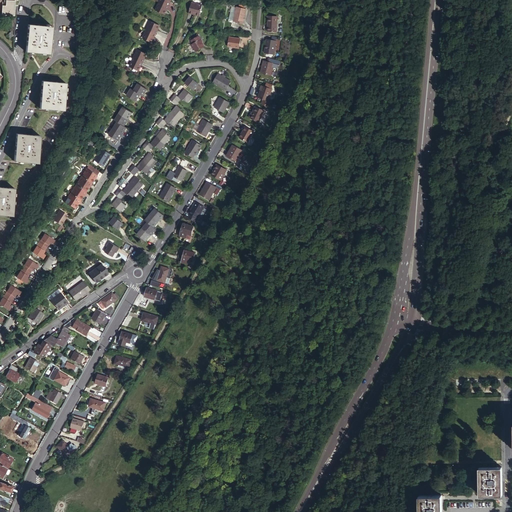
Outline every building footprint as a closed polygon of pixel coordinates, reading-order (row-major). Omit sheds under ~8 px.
[(170,0),(160,0),(158,4),(168,9),(172,0),(170,0)] [(17,2),(7,2),(7,7),(4,7),(4,16),(16,17),(17,2)] [(168,9),(158,4),(154,13),(163,17),(168,9)] [(186,15),(193,17),(193,15),(198,16),(200,7),(189,4),(186,15)] [(243,9),(233,8),(231,23),(242,24),(243,9)] [(277,15),(268,15),(267,30),(277,30),(277,15)] [(146,33),(145,33),(155,37),(159,28),(149,24),(146,33)] [(52,27),(28,25),(26,52),(49,54),(52,27)] [(155,37),(145,33),(142,41),(151,45),(155,37)] [(198,41),(196,38),(188,43),(189,46),(188,46),(193,54),(201,48),(197,41),(198,41)] [(268,41),(266,41),(264,52),(274,54),(277,39),(268,38),(268,41)] [(242,41),(230,40),(229,49),(240,51),(242,41)] [(136,51),(132,59),(141,64),(145,55),(136,51)] [(141,64),(132,59),(128,68),(137,72),(141,64)] [(266,61),(263,60),(260,72),(271,75),(274,63),(266,61)] [(229,82),(216,75),(211,83),(224,91),(229,82)] [(198,84),(189,76),(184,83),(192,90),(198,84)] [(42,81),(39,109),(63,111),(66,84),(42,81)] [(136,84),(132,91),(139,95),(142,97),(146,90),(136,84)] [(265,85),(262,85),(260,89),(261,90),(259,97),(263,98),(262,104),(268,107),(270,101),(267,100),(268,99),(271,87),(265,85)] [(139,95),(132,91),(130,89),(125,96),(134,102),(139,95)] [(184,90),(178,97),(180,99),(182,100),(183,99),(187,103),(193,96),(184,90)] [(227,103),(218,98),(213,108),(222,113),(227,103)] [(177,106),(170,113),(179,120),(184,114),(180,111),(181,109),(177,106)] [(256,107),(253,112),(250,118),(259,122),(264,111),(256,107)] [(121,108),(117,115),(127,121),(131,114),(121,108)] [(165,119),(174,125),(179,120),(170,113),(165,119)] [(113,121),(123,127),(127,121),(117,115),(113,121)] [(173,126),(174,125),(165,119),(164,120),(161,118),(158,120),(164,126),(167,122),(168,124),(169,123),(173,126)] [(202,120),(196,132),(205,137),(211,125),(202,120)] [(122,127),(115,123),(111,129),(121,135),(125,129),(122,127)] [(254,131),(245,127),(239,137),(248,142),(254,131)] [(116,142),(121,135),(111,129),(107,136),(116,142)] [(163,129),(157,137),(165,143),(170,137),(166,134),(167,133),(163,129)] [(16,134),(14,161),(38,163),(40,136),(16,134)] [(157,137),(153,141),(151,144),(153,146),(155,148),(156,147),(160,150),(162,146),(165,143),(157,137)] [(195,155),(197,152),(199,149),(201,145),(193,140),(192,141),(190,141),(183,153),(192,158),(194,154),(195,155)] [(242,150),(232,144),(226,155),(236,161),(242,150)] [(111,155),(102,149),(95,161),(104,167),(111,155)] [(150,153),(143,161),(151,168),(157,161),(153,158),(154,156),(150,153)] [(186,168),(189,163),(182,159),(179,166),(183,168),(183,167),(184,167),(185,167),(186,168)] [(147,174),(151,168),(143,161),(137,168),(140,170),(142,171),(142,170),(147,174)] [(216,164),(213,169),(215,169),(211,175),(220,180),(226,170),(216,164)] [(186,171),(178,166),(173,176),(179,179),(181,180),(186,171)] [(88,170),(83,178),(91,184),(95,179),(98,176),(88,170)] [(136,177),(130,184),(130,185),(138,191),(143,185),(139,181),(140,180),(136,177)] [(83,178),(77,187),(86,192),(89,187),(90,188),(92,184),(91,184),(83,178)] [(216,187),(206,182),(199,195),(209,200),(216,187)] [(175,188),(167,183),(159,196),(168,201),(175,188)] [(138,191),(130,185),(124,192),(126,194),(128,195),(129,194),(133,197),(138,191)] [(0,187),(0,214),(12,216),(15,189),(0,187)] [(77,187),(72,195),(81,201),(84,196),(84,195),(86,192),(77,187)] [(126,194),(124,192),(120,189),(118,192),(123,197),(126,194)] [(72,195),(66,203),(75,209),(78,204),(79,204),(81,201),(72,195)] [(121,212),(123,209),(126,206),(122,202),(123,201),(121,199),(119,198),(114,203),(112,205),(121,212)] [(195,202),(191,209),(192,210),(189,215),(187,218),(194,221),(196,219),(197,219),(203,207),(195,202)] [(150,215),(159,222),(164,216),(155,208),(150,215)] [(68,215),(60,211),(55,220),(62,225),(68,215)] [(148,222),(154,228),(159,222),(150,215),(146,220),(148,222)] [(124,224),(115,217),(110,223),(119,230),(124,224)] [(156,230),(154,228),(148,222),(143,229),(151,236),(156,230)] [(179,236),(186,238),(187,234),(190,226),(183,224),(179,236)] [(147,242),(151,236),(143,229),(138,234),(147,242)] [(39,243),(46,248),(50,242),(52,244),(54,240),(45,234),(39,243)] [(118,247),(108,241),(105,246),(106,247),(104,251),(111,256),(114,251),(115,252),(118,247)] [(42,253),(46,248),(39,243),(32,252),(42,258),(45,254),(42,253)] [(187,264),(188,260),(190,251),(184,250),(180,262),(187,264)] [(28,258),(22,268),(30,272),(34,267),(36,268),(38,265),(28,258)] [(107,274),(101,264),(88,273),(95,282),(107,274)] [(161,267),(157,280),(165,282),(169,269),(161,267)] [(30,272),(22,268),(16,277),(26,283),(29,279),(26,278),(30,272)] [(90,288),(84,280),(70,291),(75,299),(90,288)] [(11,285),(5,294),(13,299),(16,294),(18,295),(21,291),(11,285)] [(146,288),(144,296),(160,300),(162,292),(146,288)] [(112,292),(101,300),(101,301),(99,302),(99,304),(102,309),(104,309),(106,307),(117,299),(112,292)] [(68,301),(61,293),(51,300),(59,309),(68,301)] [(13,299),(5,294),(0,302),(0,304),(9,310),(11,306),(9,305),(13,299)] [(43,313),(34,307),(28,317),(37,323),(43,313)] [(106,314),(97,309),(95,313),(92,318),(101,323),(106,314)] [(144,312),(141,320),(156,324),(158,316),(144,312)] [(79,320),(75,328),(87,335),(91,328),(79,320)] [(69,330),(63,326),(60,331),(61,332),(66,335),(69,330)] [(122,331),(118,344),(125,345),(126,342),(130,343),(132,334),(122,331)] [(69,336),(66,335),(61,332),(57,339),(55,342),(63,347),(69,336)] [(50,336),(43,341),(50,346),(53,347),(55,342),(57,339),(51,336),(50,336)] [(50,346),(43,341),(41,345),(39,344),(37,349),(35,348),(33,353),(35,354),(41,357),(43,353),(45,355),(50,346)] [(74,352),(70,359),(78,363),(82,356),(74,352)] [(115,363),(120,365),(126,366),(129,367),(131,359),(117,355),(115,363)] [(30,358),(24,368),(33,372),(38,363),(30,358)] [(64,367),(65,367),(73,370),(75,366),(66,362),(64,366),(64,367)] [(22,371),(11,365),(9,369),(10,369),(6,377),(16,382),(22,371)] [(58,372),(53,380),(65,386),(69,378),(58,372)] [(107,377),(104,386),(115,389),(117,382),(114,381),(115,379),(107,377)] [(52,392),(48,399),(55,404),(61,394),(53,389),(52,392)] [(91,398),(88,406),(103,410),(105,402),(91,398)] [(51,407),(37,399),(36,401),(31,409),(45,417),(51,407)] [(15,415),(11,414),(11,413),(9,417),(22,424),(25,425),(26,422),(15,415)] [(73,419),(71,427),(81,431),(84,422),(73,419)] [(35,427),(26,422),(25,425),(21,432),(18,436),(23,439),(30,428),(34,430),(35,427)] [(57,446),(58,447),(61,450),(65,453),(68,456),(76,448),(72,445),(70,447),(63,440),(57,446)] [(29,452),(21,448),(19,452),(26,456),(29,452)] [(1,453),(0,455),(0,464),(7,469),(12,459),(1,453)] [(502,466),(479,467),(479,484),(479,494),(495,494),(502,494),(502,466)] [(0,488),(10,492),(12,487),(0,482),(0,488)] [(442,511),(442,498),(442,495),(420,496),(419,511),(442,511)] [(9,499),(3,496),(2,498),(0,497),(0,504),(4,506),(6,502),(7,503),(9,499)]
